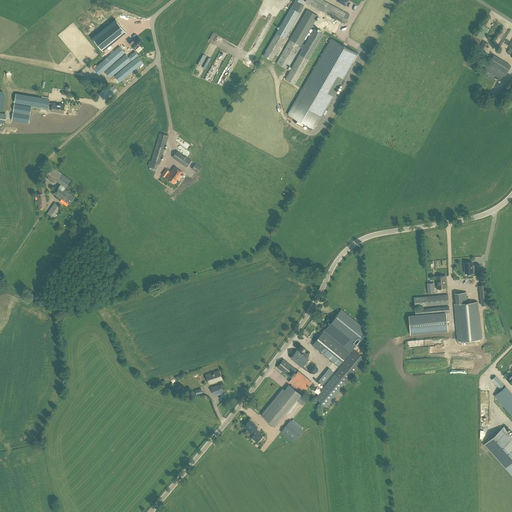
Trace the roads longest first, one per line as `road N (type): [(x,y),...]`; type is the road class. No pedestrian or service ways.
road 1 (unclassified): [(152,511),(277,359),(349,247),(373,234),(478,216),(511,195)]
road 2 (unclassified): [(45,210),(43,165),(158,58),(152,23),(173,0)]
road 3 (unknown): [(360,0),(339,32),(357,43),(359,58),(319,129),(302,131),(286,119),(273,69)]
road 4 (unknown): [(158,58),(169,156),(192,176)]
